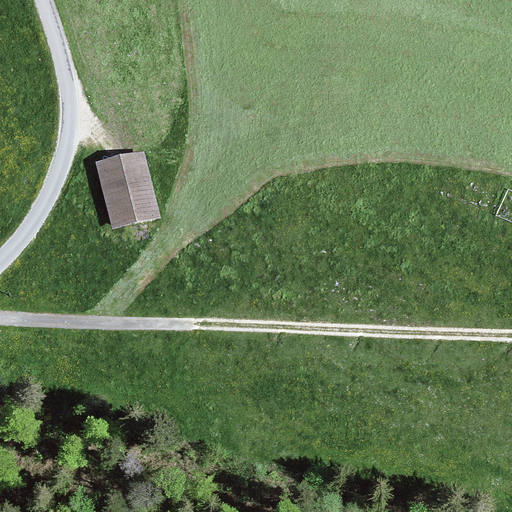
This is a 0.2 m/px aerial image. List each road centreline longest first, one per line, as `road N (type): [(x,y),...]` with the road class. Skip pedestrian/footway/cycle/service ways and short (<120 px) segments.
road 1 (track): [(0,331),(511,341)]
road 2 (track): [(0,274),(60,194),(74,148),(66,59),(47,0)]
